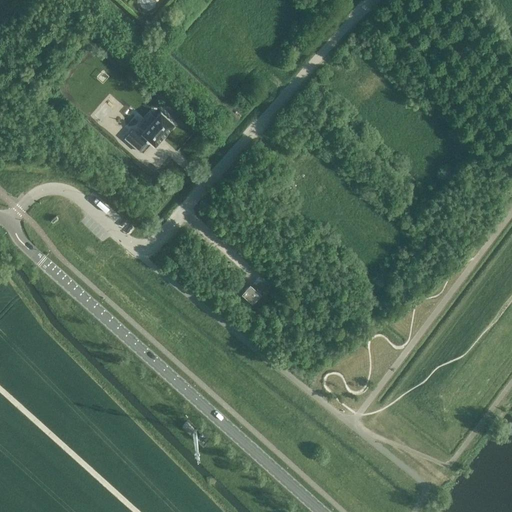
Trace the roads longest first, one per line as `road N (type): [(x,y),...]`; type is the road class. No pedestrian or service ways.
road 1 (tertiary): [(320,511),(7,223)]
road 2 (unclassified): [(137,247),(159,239),(185,213),(373,0)]
road 3 (unclassified): [(137,247),(63,189),(39,193),(7,223)]
